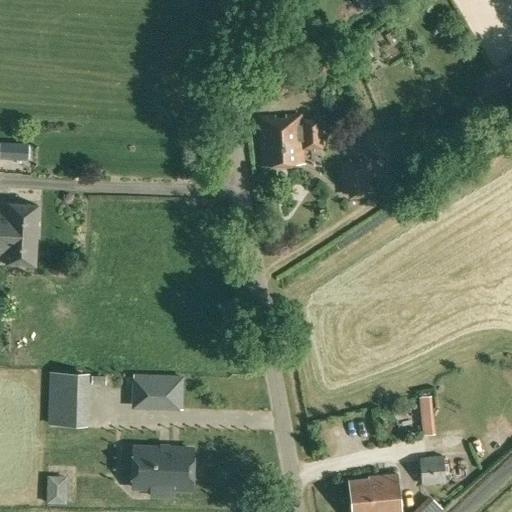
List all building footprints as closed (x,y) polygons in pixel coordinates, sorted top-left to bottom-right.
[(433,13),(435,1),(427,0),(422,0),(421,10),(433,13)] [(355,64),(355,65),(372,55),(368,48),(351,58),(355,64)] [(325,61),(318,65),(321,72),(328,68),(325,61)] [(489,117),(511,103),(511,75),(477,96),(489,117)] [(302,118),(301,114),(286,115),(286,118),(274,118),(274,115),(258,116),(261,166),(304,163),(303,149),(323,148),(321,117),(302,118)] [(0,158),(12,159),(13,144),(0,143),(0,158)] [(373,192),(370,158),(360,159),(360,161),(350,162),(350,159),(339,160),(342,194),(348,193),(349,199),(367,197),(366,193),(373,192)] [(0,202),(0,262),(5,262),(5,263),(36,265),(38,205),(8,203),(8,202),(0,202)] [(87,426),(89,372),(49,371),(47,425),(87,426)] [(182,409),(183,390),(183,376),(132,374),(131,408),(182,409)] [(190,489),(192,449),(133,447),(131,487),(150,488),(149,496),(172,497),(172,488),(190,489)] [(421,485),(446,484),(443,455),(419,458),(421,485)] [(400,511),(397,475),(368,477),(368,479),(349,481),(351,511),(400,511)] [(429,496),(416,509),(418,511),(439,511),(442,509),(429,496)]
